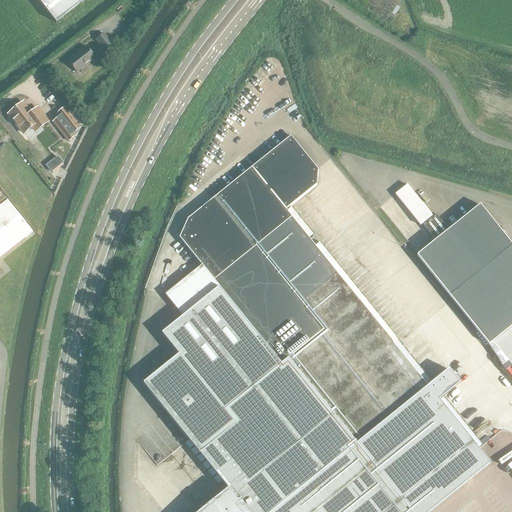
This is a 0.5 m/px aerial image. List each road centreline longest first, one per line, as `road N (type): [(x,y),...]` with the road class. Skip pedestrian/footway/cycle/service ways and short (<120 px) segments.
road 1 (unknown): [(130,511),(132,370),(172,227),(202,189),(285,125),(296,128),(511,407)]
road 2 (primary): [(71,511),(71,402),(93,299),(161,134),(255,0)]
road 3 (primary): [(234,0),(172,82),(94,242),(62,362),(55,511)]
